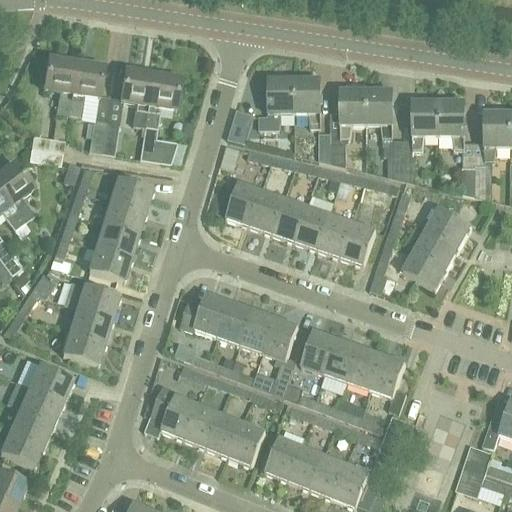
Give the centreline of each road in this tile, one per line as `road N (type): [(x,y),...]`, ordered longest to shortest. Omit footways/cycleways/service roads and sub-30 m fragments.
road 1 (residential): [(511,367),(176,255)]
road 2 (tertiary): [(511,74),(241,30)]
road 3 (residential): [(176,255),(241,30)]
road 4 (residential): [(110,465),(176,255)]
road 5 (tertiary): [(241,30),(30,0)]
road 6 (residential): [(231,511),(110,465)]
